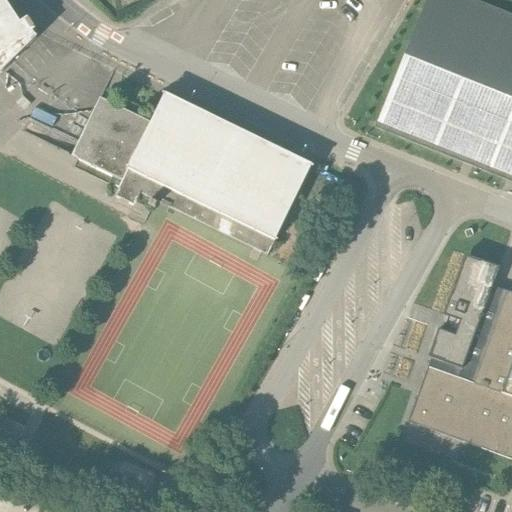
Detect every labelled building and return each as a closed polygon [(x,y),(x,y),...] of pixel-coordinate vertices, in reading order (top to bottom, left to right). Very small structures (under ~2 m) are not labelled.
[(0,0),(0,72),(32,42),(20,24),(3,0),(0,0)] [(511,18),(467,0),(425,0),(374,129),(511,183),(511,18)] [(150,124),(99,99),(71,158),(121,182),(114,197),(133,207),(139,195),(267,257),(311,167),(163,96),(150,124)] [(511,294),(504,292),(472,384),(458,378),(497,272),(466,261),(444,322),(407,424),(511,460),(511,472),(509,483),(511,484),(511,294)] [(414,322),(408,320),(398,347),(403,349),(414,322)] [(401,358),(396,356),(389,373),(394,375),(401,358)] [(0,460),(106,508),(112,495),(112,494),(14,450),(24,428),(0,417),(0,460)]
